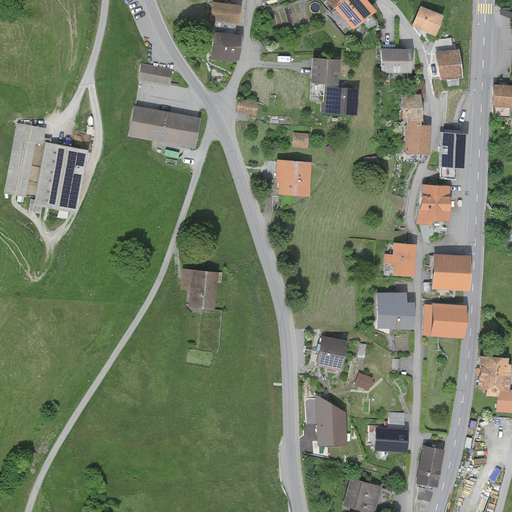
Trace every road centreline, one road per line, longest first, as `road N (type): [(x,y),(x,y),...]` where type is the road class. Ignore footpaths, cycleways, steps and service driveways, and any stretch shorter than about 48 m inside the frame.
road 1 (residential): [(383,0),(418,43),(434,123),(410,223),(418,247),(418,357),(409,511)]
road 2 (primary): [(435,511),(462,407),(485,0)]
road 3 (track): [(27,511),(50,457),(158,283),(206,140),(220,125)]
road 4 (tertiary): [(299,511),(282,311),(212,108)]
road 5 (track): [(62,120),(86,79),(105,0)]
road 6 (tertiary): [(212,108),(176,58),(150,0)]
